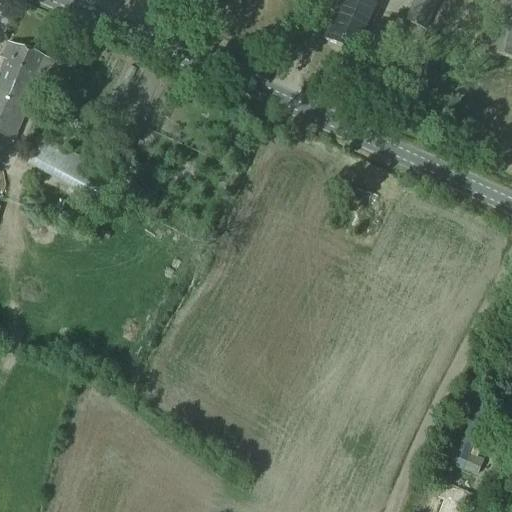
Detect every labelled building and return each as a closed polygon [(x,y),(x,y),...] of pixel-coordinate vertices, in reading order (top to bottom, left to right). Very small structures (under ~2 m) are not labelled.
[(358,0),(341,0),(323,41),(356,56),(378,9),(358,0)] [(414,0),(405,21),(425,31),(439,0),(414,0)] [(511,0),(497,0),(485,55),(511,60),(511,0)] [(0,71),(0,72),(0,136),(14,142),(34,96),(41,100),(55,65),(7,45),(1,59),(0,58),(0,71)] [(36,135),(24,157),(131,212),(142,191),(36,135)] [(477,406),(463,442),(481,449),(496,413),(477,406)] [(478,485),(471,504),(485,509),(492,491),(478,485)]
